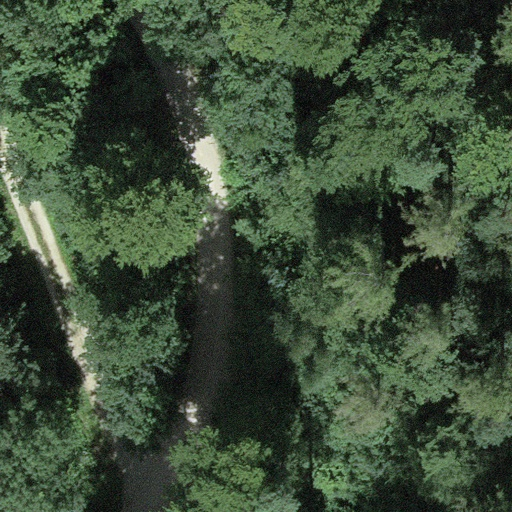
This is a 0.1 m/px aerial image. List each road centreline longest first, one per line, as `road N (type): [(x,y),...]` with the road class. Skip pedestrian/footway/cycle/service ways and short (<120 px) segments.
road 1 (track): [(145,0),(198,104),(215,239),(208,355),(156,502)]
road 2 (track): [(0,145),(46,317),(156,502)]
